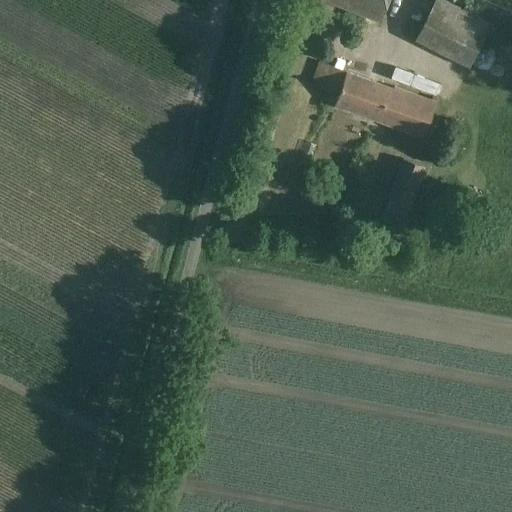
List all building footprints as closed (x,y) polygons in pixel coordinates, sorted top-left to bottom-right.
[(323,0),(381,22),(389,0),(323,0)] [(491,24),(443,0),(434,0),(415,40),(469,67),(491,24)] [(331,66),(322,89),(338,95),(334,105),(423,137),(437,98),(433,97),(431,100),(394,87),(393,89),(331,66)] [(309,166),(316,145),(306,142),(299,163),(309,166)] [(406,222),(425,167),(403,159),(383,214),(406,222)]
